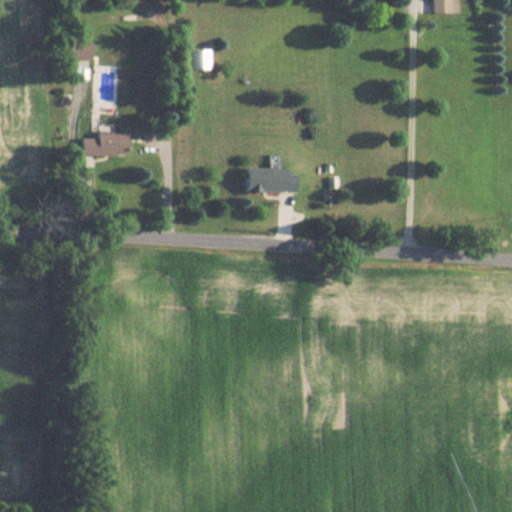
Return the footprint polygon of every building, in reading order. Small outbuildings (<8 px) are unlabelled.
[(456,12),(456,0),(429,0),(430,12),(456,12)] [(87,58),(87,45),(70,45),(70,58),(87,58)] [(189,50),(189,68),(208,68),(208,50),(189,50)] [(123,133),(78,133),(78,154),(123,154),(123,133)] [(241,191),(291,191),(291,167),(241,167),(241,191)]
